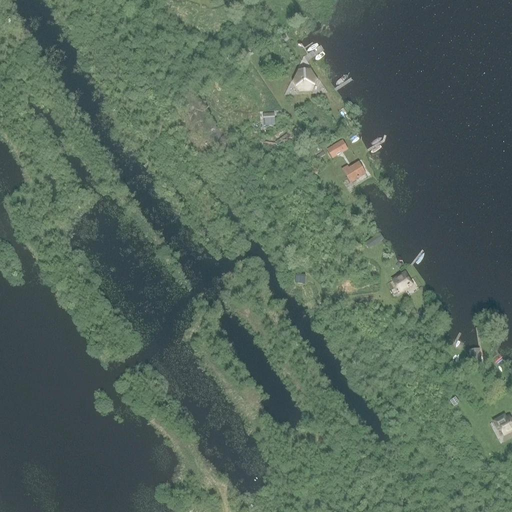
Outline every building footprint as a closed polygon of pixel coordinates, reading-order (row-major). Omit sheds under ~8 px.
[(299,72),(293,83),(300,93),(312,92),(317,81),(311,71),(299,72)] [(263,115),(263,127),(274,126),(273,114),(263,115)] [(333,160),(349,150),(343,141),(327,150),(333,160)] [(364,175),(357,164),(348,170),(347,167),(342,171),(350,183),(355,180),(355,181),(358,179),(364,175)] [(378,235),(365,244),(369,250),(373,247),(373,248),(381,243),(380,242),(381,241),(384,240),(380,234),(378,235)] [(401,295),(408,290),(414,285),(405,272),(391,281),(401,295)] [(296,275),(295,284),(305,285),(306,276),(296,275)] [(480,349),(468,351),(471,367),(482,365),(480,349)] [(500,429),(505,437),(511,433),(511,420),(509,416),(507,417),(505,415),(493,422),(498,431),(500,429)]
